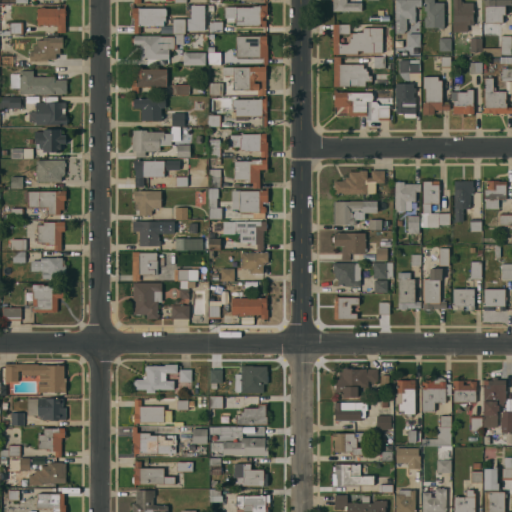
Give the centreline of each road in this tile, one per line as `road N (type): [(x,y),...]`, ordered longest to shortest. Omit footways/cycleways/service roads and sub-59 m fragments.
road 1 (residential): [(511,343),(0,346)]
road 2 (tertiary): [(301,0),(303,511)]
road 3 (residential): [(100,0),(101,511)]
road 4 (residential): [(511,148),(301,148)]
